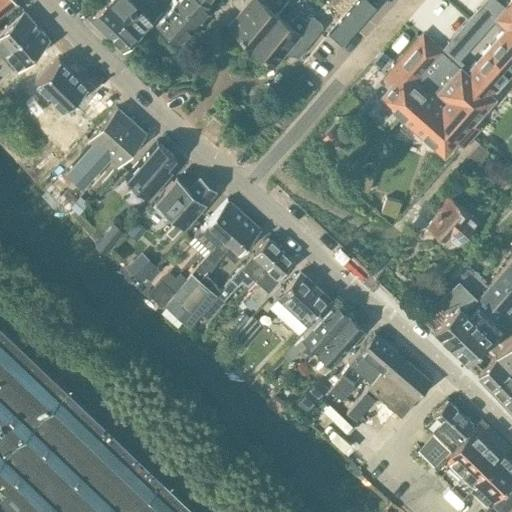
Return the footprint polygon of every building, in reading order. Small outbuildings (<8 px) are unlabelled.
[(0,0),(0,13),(16,1),(14,0),(0,0)] [(106,34),(121,18),(139,0),(109,0),(106,3),(105,3),(90,18),(106,34)] [(106,34),(121,49),(136,34),(136,33),(139,30),(159,11),(148,0),(139,0),(121,18),(106,34)] [(173,0),(155,23),(166,33),(192,0),(173,0)] [(192,0),(166,33),(178,42),(212,1),(210,0),(192,0)] [(227,25),(251,44),(276,13),(260,1),(261,0),(230,0),(230,1),(240,9),(227,25)] [(375,5),(369,0),(355,0),(328,32),(341,44),(375,5)] [(390,83),(379,96),(443,152),(454,139),(461,145),(478,126),(471,120),(493,95),(489,92),(511,66),(511,0),(508,0),(495,15),(506,24),(505,25),(465,71),(422,33),(383,77),(390,83)] [(0,46),(4,51),(35,23),(23,9),(0,29),(0,46)] [(251,44),(274,64),(287,48),(297,56),(321,26),(321,22),(312,15),(307,15),(304,19),(297,12),(288,23),(276,13),(251,44)] [(4,51),(17,65),(48,37),(35,23),(4,51)] [(57,55),(35,78),(63,107),(64,105),(66,104),(69,101),(72,97),(86,83),(57,55)] [(117,105),(88,136),(93,140),(67,167),(82,181),(106,157),(107,158),(110,155),(117,161),(145,130),(117,105)] [(180,159),(157,138),(124,174),(147,195),(180,159)] [(463,161),(472,169),(489,150),(479,142),(463,161)] [(167,230),(173,235),(215,187),(199,174),(188,187),(176,176),(152,203),(173,222),(167,230)] [(447,234),(456,242),(477,219),(447,193),(436,206),(439,209),(436,212),(426,223),(428,224),(427,228),(435,235),(439,234),(444,238),(447,234)] [(200,226),(217,241),(243,212),(227,197),(200,226)] [(205,255),(213,262),(225,248),(234,256),(260,227),(243,212),(217,241),(205,255)] [(223,284),(216,292),(222,298),(241,278),(247,283),(255,275),(254,274),(279,247),(267,235),(242,263),(223,284)] [(279,247),(254,274),(255,275),(261,281),(249,294),(256,300),(269,287),(268,286),(292,259),(279,247)] [(139,256),(129,266),(141,277),(155,263),(146,255),(142,259),(139,256)] [(450,347),(466,362),(491,337),(486,331),(494,321),(496,323),(511,303),(511,257),(470,307),(473,309),(468,315),(471,317),(459,329),(463,332),(450,347)] [(190,323),(216,292),(223,284),(199,263),(188,277),(165,303),(190,323)] [(277,294),(306,322),(330,297),(300,270),(277,294)] [(161,280),(149,292),(162,304),(173,291),(161,280)] [(433,331),(450,347),(463,332),(459,329),(471,317),(468,315),(463,309),(467,305),(463,301),(467,297),(454,284),(437,302),(450,313),(433,331)] [(316,347),(347,314),(333,300),(293,341),(300,347),(308,339),(316,347)] [(316,363),(323,369),(362,328),(347,314),(316,347),(324,354),(316,363)] [(234,335),(245,344),(262,324),(252,315),(234,335)] [(200,511),(161,475),(0,321),(0,511),(200,511)] [(348,361),(370,380),(395,349),(374,331),(348,361)] [(511,335),(494,356),(511,374),(511,335)] [(345,410),(374,435),(396,409),(400,413),(430,379),(395,349),(370,380),(367,384),(345,410)] [(494,356),(477,375),(492,391),(511,374),(494,356)] [(328,385),(340,395),(352,380),(340,371),(328,385)] [(492,391),(511,411),(511,409),(511,374),(492,391)] [(424,421),(450,445),(472,422),(446,398),(424,421)] [(472,484),(488,499),(511,475),(511,461),(502,452),(472,423),(442,455),(434,464),(463,492),(472,484)]
